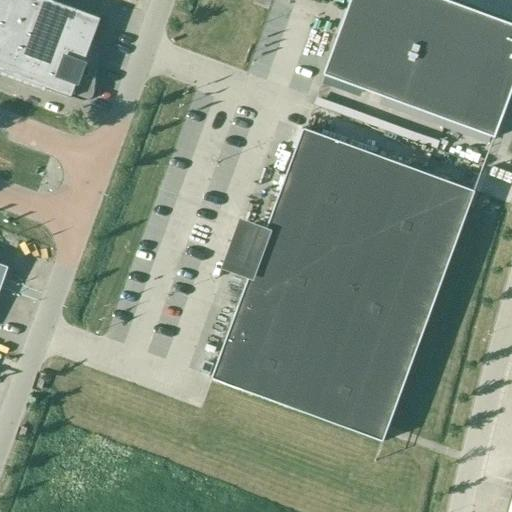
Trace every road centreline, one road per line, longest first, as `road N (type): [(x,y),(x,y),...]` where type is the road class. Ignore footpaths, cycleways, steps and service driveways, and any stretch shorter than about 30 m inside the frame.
road 1 (unclassified): [(76,228),(0,447)]
road 2 (unclassified): [(511,313),(460,511)]
road 3 (unclassified): [(163,0),(103,158)]
